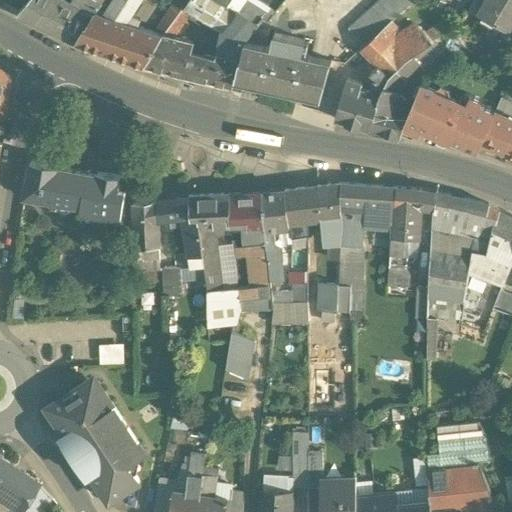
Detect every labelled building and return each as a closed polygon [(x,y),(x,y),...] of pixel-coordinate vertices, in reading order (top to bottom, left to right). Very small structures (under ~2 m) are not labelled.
[(38,0),(29,0),(17,15),(36,24),(46,5),(38,0)] [(73,5),(62,0),(49,0),(46,5),(36,24),(55,34),(73,5)] [(82,0),(78,7),(94,15),(95,13),(105,0),(104,0),(82,0)] [(98,15),(103,16),(112,0),(104,0),(105,0),(95,13),(98,15)] [(112,0),(103,16),(137,27),(139,21),(130,17),(140,0),(112,0)] [(177,0),(153,33),(160,36),(161,36),(162,35),(176,16),(183,7),(184,8),(189,0),(177,0)] [(207,0),(189,0),(184,8),(191,12),(197,16),(207,0)] [(218,0),(207,0),(197,16),(211,25),(224,4),(218,0)] [(218,0),(224,4),(237,12),(238,11),(245,0),(218,0)] [(245,0),(238,11),(256,26),(263,16),(268,19),(284,0),(245,0)] [(379,0),(347,29),(363,47),(380,32),(414,0),(379,0)] [(487,0),(473,0),(467,12),(478,18),(480,14),(480,13),(487,0)] [(511,0),(487,0),(480,13),(480,14),(495,22),(494,23),(497,25),(498,24),(507,29),(508,30),(511,22),(511,0)] [(237,12),(224,4),(211,25),(221,31),(220,38),(242,44),(244,41),(256,26),(238,11),(237,12)] [(78,7),(73,5),(55,34),(76,44),(85,25),(87,26),(94,15),(78,7)] [(183,7),(176,16),(184,22),(191,12),(184,8),(183,7)] [(85,25),(76,44),(80,46),(90,27),(98,15),(95,13),(94,15),(87,26),(85,25)] [(103,16),(98,15),(90,27),(80,46),(130,62),(142,29),(137,27),(103,16)] [(176,16),(162,35),(173,38),(184,22),(176,16)] [(450,19),(427,36),(434,42),(438,39),(453,29),(459,26),(450,19)] [(511,22),(508,30),(507,29),(502,37),(511,43),(511,22)] [(418,26),(396,47),(407,59),(412,56),(434,42),(427,36),(418,26)] [(142,29),(130,62),(143,67),(160,36),(153,33),(142,29)] [(453,29),(438,39),(444,48),(459,38),(453,29)] [(396,47),(380,32),(363,47),(361,49),(377,66),(389,78),(407,59),(396,47)] [(160,36),(143,67),(185,77),(191,52),(193,43),(173,38),(162,35),(161,36),(160,36)] [(304,42),(274,35),(271,48),(244,41),(242,44),(243,44),(240,59),(238,59),(235,73),(234,79),(320,99),(331,62),(301,55),(304,42)] [(220,38),(214,58),(204,56),(198,80),(232,88),(234,79),(235,73),(238,59),(240,59),(243,44),(242,44),(220,38)] [(434,42),(412,56),(418,64),(428,76),(450,63),(434,42)] [(191,52),(185,77),(198,80),(204,56),(191,52)] [(384,88),(380,97),(369,130),(399,138),(401,134),(407,119),(393,115),(399,97),(396,90),(406,76),(418,64),(412,56),(407,59),(389,78),(384,88)] [(389,78),(377,66),(370,74),(384,88),(389,78)] [(384,88),(370,74),(363,80),(369,85),(366,93),(380,97),(384,88)] [(346,80),(335,120),(369,130),(380,97),(366,93),(360,91),(361,85),(346,80)] [(469,96),(465,106),(434,91),(435,89),(421,82),(407,119),(401,134),(410,138),(420,135),(423,136),(425,141),(433,145),(438,142),(444,145),(449,143),(458,147),(463,145),(477,151),(480,145),(494,112),(480,105),(482,102),(469,96)] [(509,119),(494,112),(480,145),(495,151),(496,149),(504,152),(511,134),(511,123),(508,122),(509,119)] [(511,134),(504,152),(503,155),(511,159),(511,134)] [(87,171),(86,174),(58,169),(58,167),(30,162),(24,197),(80,206),(79,213),(120,220),(127,183),(123,178),(120,178),(120,177),(97,173),(97,174),(88,172),(89,171),(87,171)] [(341,184),(330,185),(333,219),(344,218),(344,211),(342,211),(340,205),(340,204),(341,184)] [(396,189),(341,184),(340,204),(340,205),(342,211),(344,211),(344,218),(340,265),(360,267),(360,260),(364,221),(374,227),(392,228),(396,189)] [(330,185),(284,191),(286,217),(287,224),(318,221),(333,219),(330,185)] [(420,191),(396,189),(392,228),(391,239),(408,239),(418,240),(419,208),(420,191)] [(284,191),(262,193),(264,231),(274,230),(288,229),(286,217),(284,191)] [(435,194),(420,191),(419,208),(433,211),(435,194)] [(262,193),(229,194),(230,221),(230,225),(242,225),(246,289),(249,289),(250,290),(263,290),(270,290),(269,280),(265,247),(264,231),(262,193)] [(229,194),(190,196),(192,218),(198,218),(199,228),(224,227),(230,226),(230,225),(230,221),(229,194)] [(450,197),(435,194),(433,211),(432,227),(446,229),(450,197)] [(190,196),(168,199),(170,219),(170,226),(183,225),(190,269),(204,268),(204,267),(199,228),(198,218),(192,218),(190,196)] [(466,200),(450,197),(446,229),(458,233),(466,200)] [(168,199),(157,201),(157,222),(158,221),(170,219),(168,199)] [(488,206),(466,200),(458,233),(476,237),(490,241),(495,226),(486,224),(486,223),(483,222),(488,206)] [(157,201),(134,204),(135,249),(159,248),(158,221),(157,222),(157,201)] [(511,258),(511,218),(488,206),(483,222),(486,223),(486,224),(495,226),(490,241),(487,252),(473,250),(468,273),(490,280),(502,284),(509,267),(508,267),(511,261),(511,258)] [(333,219),(318,221),(318,264),(306,265),(306,284),(307,304),(307,326),(322,326),(322,322),(321,322),(321,311),(319,312),(320,285),(338,286),(340,265),(344,218),(333,219)] [(224,227),(199,228),(204,267),(204,268),(207,291),(220,290),(217,260),(215,235),(224,235),(224,227)] [(274,230),(264,231),(265,247),(275,247),(274,230)] [(490,241),(476,237),(473,250),(487,252),(490,241)] [(307,239),(290,241),(291,250),(307,248),(307,239)] [(408,239),(391,239),(389,265),(406,267),(406,265),(408,239)] [(275,247),(265,247),(269,280),(281,279),(278,246),(275,247)] [(159,248),(135,249),(135,262),(159,261),(159,248)] [(470,257),(431,249),(428,296),(463,301),(470,257)] [(234,258),(217,260),(220,290),(207,291),(207,328),(242,325),(241,316),(238,289),(234,258)] [(365,260),(360,260),(360,267),(340,265),(338,286),(350,286),(350,292),(366,292),(365,260)] [(406,267),(389,265),(387,287),(424,289),(425,266),(406,265),(406,267)] [(181,268),(164,269),(165,297),(182,297),(181,268)] [(490,280),(468,273),(463,301),(461,320),(462,320),(463,311),(476,315),(479,314),(490,280)] [(307,304),(306,284),(291,284),(292,304),(307,304)] [(350,312),(350,292),(350,286),(338,286),(320,285),(319,312),(321,311),(334,312),(350,312)] [(272,315),(270,290),(263,290),(250,290),(249,289),(246,289),(238,289),(241,316),(272,315)] [(511,295),(501,291),(495,307),(511,313),(511,295)] [(463,301),(428,296),(427,317),(461,320),(463,301)] [(307,304),(292,304),(282,304),(283,326),(307,326),(307,304)] [(334,312),(321,311),(321,322),(322,322),(334,322),(334,312)] [(350,312),(334,312),(334,322),(350,323),(350,312)] [(253,342),(231,338),(225,374),(247,379),(253,342)] [(86,384),(47,411),(66,438),(67,438),(74,449),(72,451),(81,465),(84,463),(91,474),(90,475),(109,502),(139,482),(128,464),(144,453),(104,393),(96,399),(86,384)] [(426,455),(427,468),(488,462),(486,436),(477,423),(436,427),(439,453),(426,455)] [(292,475),(292,490),(308,489),(308,453),(308,434),(292,434),(292,475)] [(205,453),(197,452),(195,473),(202,474),(205,453)] [(322,452),(308,453),(308,489),(320,489),(320,484),(323,484),(322,452)] [(36,483),(0,459),(0,498),(19,510),(36,483)] [(478,465),(427,470),(429,489),(430,502),(431,511),(478,511),(496,510),(478,465)] [(195,473),(189,473),(186,494),(200,496),(202,474),(195,473)] [(217,476),(202,474),(200,496),(214,498),(217,476)] [(256,488),(292,490),(292,475),(257,474),(256,488)] [(323,484),(320,484),(320,489),(321,511),(356,511),(356,483),(323,484)] [(291,511),(292,490),(256,488),(255,511),(291,511)] [(429,489),(394,493),(396,506),(430,502),(429,489)] [(170,511),(173,492),(157,490),(152,511),(170,511)] [(186,494),(173,492),(170,511),(197,511),(200,496),(186,494)] [(394,493),(373,495),(374,511),(394,511),(394,506),(396,506),(394,493)] [(227,495),(227,499),(225,511),(242,511),(243,496),(227,495)] [(214,498),(200,496),(197,511),(225,511),(227,499),(214,498)] [(396,506),(394,506),(394,511),(431,511),(430,502),(396,506)]
